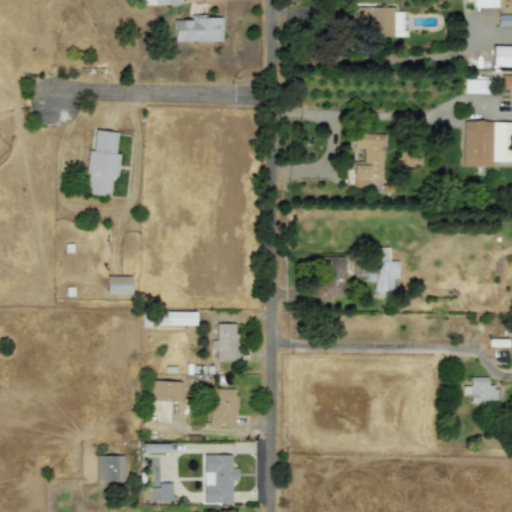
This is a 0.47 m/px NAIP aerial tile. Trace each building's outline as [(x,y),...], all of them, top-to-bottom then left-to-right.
[(392,6),(352,6),(352,36),(402,36),(402,11),(392,11),(392,6)] [(220,16),(189,16),(189,19),(171,19),(172,40),(220,40),(220,16)] [(491,65),(511,65),(511,45),(491,45),(491,65)] [(488,78),(463,79),(463,92),(488,92),(488,78)] [(511,121),(461,120),(461,165),(490,165),(490,160),(511,160),(511,121)] [(115,131),(93,129),(91,150),(87,149),(83,193),(108,195),(110,175),(115,176),(117,153),(113,152),(115,131)] [(352,187),(372,187),(372,178),(381,178),(381,144),(384,144),(384,133),(352,133),(352,148),(362,148),(362,163),(352,163),(352,187)] [(344,256),(319,255),(319,299),(343,299),(344,256)] [(129,275),(104,275),(104,293),(129,293),(129,275)] [(194,324),(193,310),(154,311),(154,324),(194,324)] [(235,322),(214,323),(215,339),(211,339),(212,360),(236,359),(235,322)] [(486,376),(468,376),(468,386),(460,385),(460,393),(468,393),(468,402),(495,403),(495,386),(485,386),(486,376)] [(180,401),(180,381),(149,380),(148,400),(180,401)] [(234,388),(214,388),(214,403),(207,403),(207,425),(234,426),(234,388)] [(167,443),(141,443),(140,452),(167,452),(167,443)] [(230,502),(229,480),(235,480),(235,467),(230,467),(229,454),(201,454),(202,471),(211,471),(211,484),(201,484),(201,503),(230,502)] [(170,482),(157,482),(157,487),(150,488),(150,501),(170,500),(170,482)]
